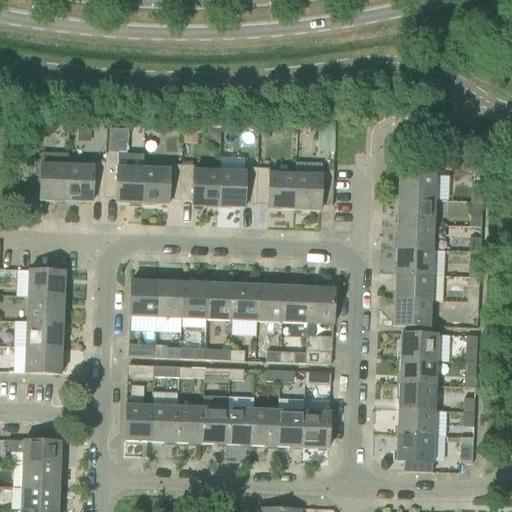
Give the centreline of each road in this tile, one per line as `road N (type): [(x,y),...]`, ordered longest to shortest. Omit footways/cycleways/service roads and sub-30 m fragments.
road 1 (tertiary): [(0,16),(79,29),(218,34),(319,26),(452,0)]
road 2 (residential): [(353,489),(99,480)]
road 3 (residential): [(108,244),(362,252)]
road 4 (residential): [(362,252),(353,489)]
road 5 (residential): [(101,418),(108,244)]
road 6 (residential): [(511,478),(470,494),(353,489)]
